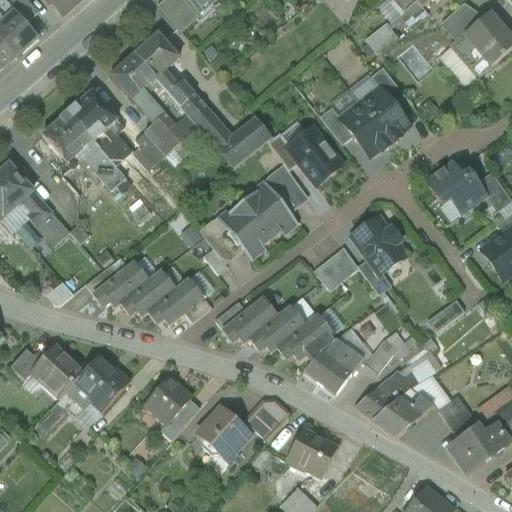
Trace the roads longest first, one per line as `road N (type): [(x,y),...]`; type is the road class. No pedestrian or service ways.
road 1 (residential): [(494,511),(262,382),(58,325),(0,300)]
road 2 (residential): [(120,0),(0,110)]
road 3 (residential): [(477,299),(389,185)]
road 4 (residential): [(389,185),(454,140),(493,137),(511,122)]
